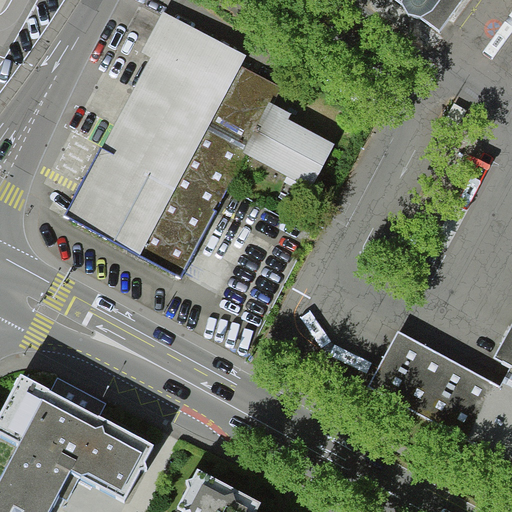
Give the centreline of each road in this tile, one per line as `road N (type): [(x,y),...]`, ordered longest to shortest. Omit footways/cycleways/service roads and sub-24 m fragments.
road 1 (secondary): [(0,278),(428,511)]
road 2 (residential): [(0,176),(101,0)]
